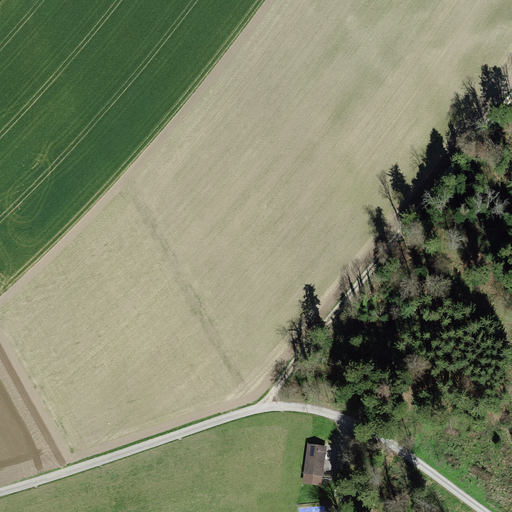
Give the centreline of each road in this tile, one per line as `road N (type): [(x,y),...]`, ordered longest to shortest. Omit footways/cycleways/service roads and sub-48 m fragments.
road 1 (unclassified): [(484,511),(372,431),(285,406),(223,418),(0,492)]
road 2 (track): [(511,95),(262,407)]
